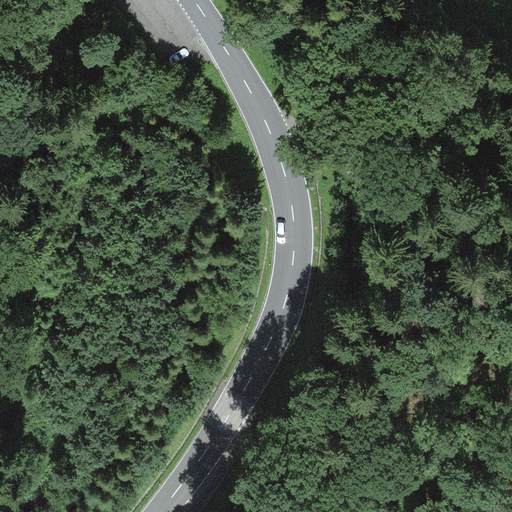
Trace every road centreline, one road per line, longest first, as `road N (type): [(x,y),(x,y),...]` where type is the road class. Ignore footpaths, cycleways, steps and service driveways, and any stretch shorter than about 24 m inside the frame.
road 1 (primary): [(161,511),(241,399),(286,297),(296,248),(292,201),(270,130),(191,0)]
road 2 (track): [(270,130),(351,166),(444,263),(511,317)]
